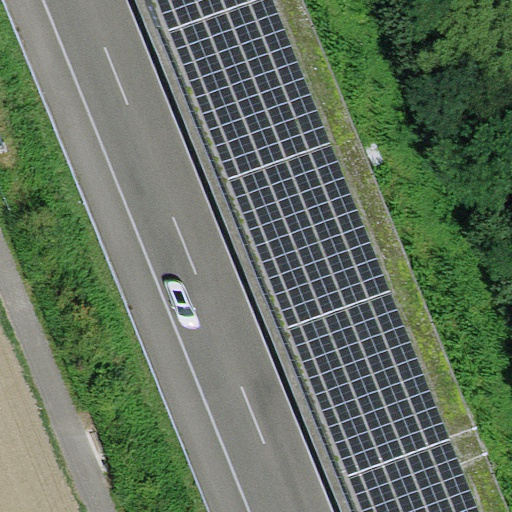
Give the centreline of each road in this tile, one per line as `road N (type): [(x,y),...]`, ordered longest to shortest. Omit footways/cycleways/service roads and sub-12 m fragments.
road 1 (motorway): [(80,0),(287,511)]
road 2 (motorway): [(413,511),(207,0)]
road 3 (track): [(102,511),(0,257)]
